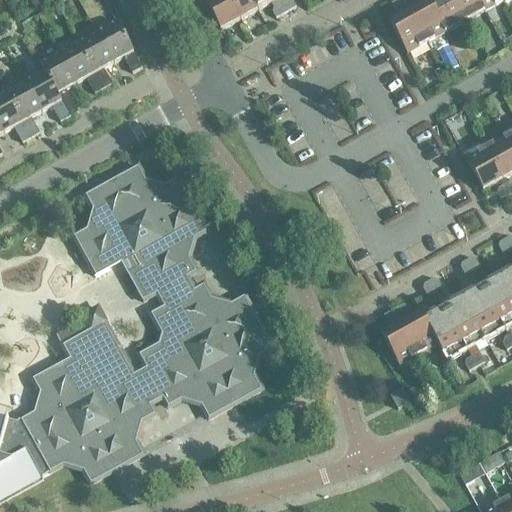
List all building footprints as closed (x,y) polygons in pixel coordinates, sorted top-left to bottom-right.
[(241,22),(228,0),(207,0),(204,2),(221,33),(241,22)] [(259,12),(252,0),(228,0),(241,22),(259,12)] [(280,0),(252,0),(259,12),(280,0)] [(407,9),(402,0),(392,6),(395,12),(400,13),(407,9)] [(414,5),(416,1),(415,0),(402,0),(407,9),(414,5)] [(484,14),(476,0),(435,0),(428,4),(446,35),(484,14)] [(503,4),(500,0),(476,0),(484,14),(503,4)] [(296,10),(293,3),(288,2),(281,6),(286,15),(296,10)] [(446,35),(428,4),(410,14),(427,45),(446,35)] [(286,15),(281,6),(274,10),(273,15),(276,21),(286,15)] [(427,45),(410,14),(390,25),(407,56),(427,45)] [(142,70),(117,24),(97,35),(114,66),(124,61),(133,76),(142,70)] [(114,66),(97,35),(78,45),(104,92),(112,87),(104,72),(114,66)] [(104,92),(78,45),(59,56),(76,87),(86,81),(95,97),(104,92)] [(66,93),(76,87),(59,56),(39,66),(43,74),(44,73),(69,120),(79,115),(66,93)] [(69,120),(44,73),(43,74),(25,84),(42,115),(52,110),(60,125),(69,120)] [(42,115),(25,84),(6,94),(31,141),(40,136),(32,121),(42,115)] [(31,141),(6,94),(0,97),(0,128),(4,136),(14,130),(23,145),(31,141)] [(511,176),(511,154),(504,140),(486,151),(503,182),(511,176)] [(503,182),(486,151),(466,162),(483,193),(503,182)] [(156,417),(149,404),(161,397),(168,411),(182,403),(201,409),(209,422),(262,393),(255,379),(261,359),(274,352),(244,298),(231,306),(211,300),(204,287),(191,294),(184,282),(197,275),(190,261),(195,241),(209,234),(179,180),(166,187),(146,182),(138,168),(85,198),(92,212),(87,231),(73,239),(94,277),(120,262),(143,304),(157,297),(163,309),(150,316),(161,336),(158,346),(138,357),(146,370),(134,377),(97,311),(83,319),(90,332),(62,348),(72,367),(63,372),(59,366),(32,381),(39,395),(34,415),(20,422),(50,476),(63,468),(83,474),(91,488),(144,458),(137,444),(143,425),(156,417)] [(511,196),(505,187),(498,191),(497,195),(500,202),(511,196)] [(510,252),(505,242),(500,245),(499,249),(503,256),(510,252)] [(480,269),(476,262),(472,260),(467,263),(472,273),(480,269)] [(472,273),(467,263),(462,266),(461,270),(465,277),(472,273)] [(511,272),(510,269),(498,276),(511,300),(511,272)] [(511,328),(511,300),(498,276),(487,282),(490,288),(483,293),(505,333),(511,328)] [(442,290),(438,283),(434,281),(429,284),(435,294),(442,290)] [(435,294),(429,284),(424,287),(423,291),(427,298),(435,294)] [(505,333),(483,293),(476,296),(472,290),(461,297),(486,343),(505,333)] [(486,343),(461,297),(449,303),(453,309),(445,313),(467,353),(486,343)] [(406,317),(408,313),(404,307),(394,312),(399,321),(406,317)] [(467,353),(445,313),(438,317),(435,311),(428,315),(427,312),(421,316),(438,347),(447,365),(467,353)] [(399,321),(394,312),(384,318),(388,324),(392,325),(399,321)] [(438,347),(421,316),(402,326),(419,358),(438,347)] [(419,358),(402,326),(382,337),(399,368),(419,358)] [(511,350),(511,345),(508,339),(504,341),(503,346),(507,353),(511,350)] [(484,366),(480,358),(476,357),(471,360),(476,370),(484,366)] [(476,370),(471,360),(466,362),(465,367),(469,374),(476,370)] [(410,406),(403,392),(390,399),(398,412),(410,406)] [(50,476),(20,422),(17,424),(8,422),(7,424),(0,421),(0,505),(43,482),(42,480),(50,476)] [(511,511),(511,499),(501,505),(505,511),(511,511)]
